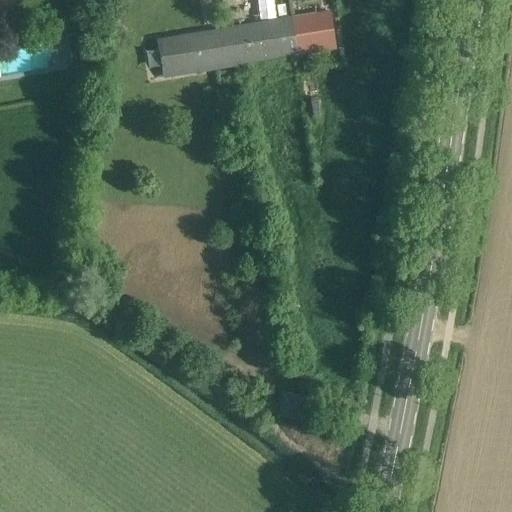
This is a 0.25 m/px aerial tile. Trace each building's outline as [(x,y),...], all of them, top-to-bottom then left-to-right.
[(316,14),(291,18),(297,56),(322,52),(333,50),(327,13),(316,14)] [(227,29),(233,66),(297,56),(291,18),(227,29)] [(197,34),(157,40),(163,78),(203,71),(233,66),(227,29),(197,34)] [(88,67),(84,47),(65,50),(69,70),(88,67)] [(279,392),(274,415),(305,422),(310,398),(279,392)]
